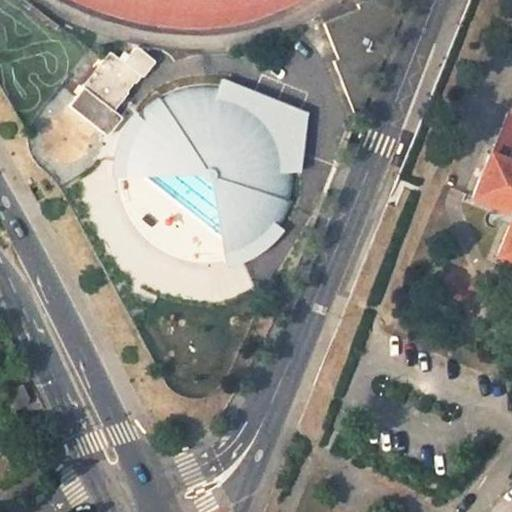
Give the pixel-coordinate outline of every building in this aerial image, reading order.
[(331,62),(356,121),(405,0),(364,0),(360,2),(362,7),(320,25),(335,61),(331,62)] [(141,81),(139,75),(116,59),(110,62),(90,92),(91,97),(114,113),(121,112),(141,81)] [(254,96),(246,105),(242,103),(233,99),(223,95),(212,94),(202,93),(191,94),(181,96),(171,99),(161,103),(152,109),(144,116),(136,123),(130,132),(124,141),(120,151),(117,161),(116,172),(116,183),(117,193),(119,204),(123,214),(128,223),(134,232),(141,240),(150,247),(159,253),(168,258),(179,262),(190,264),(201,265),(212,264),(223,262),(233,259),(243,254),(253,248),(261,241),(269,233),(275,224),(280,214),(284,204),(287,193),(288,182),(288,171),(286,160),(283,150),(279,140),(273,131),(270,127),(278,118),(270,109),(254,96)] [(511,163),(511,106),(511,107),(511,109),(511,146),(507,159),(489,152),(488,155),(511,163)] [(511,146),(511,109),(511,107),(506,110),(489,152),(507,159),(511,146)] [(511,163),(488,155),(471,199),(510,215),(495,254),(511,261),(511,163)] [(167,354),(195,341),(180,308),(152,322),(167,354)] [(0,381),(0,382),(19,422),(38,414),(19,373),(0,381)]
